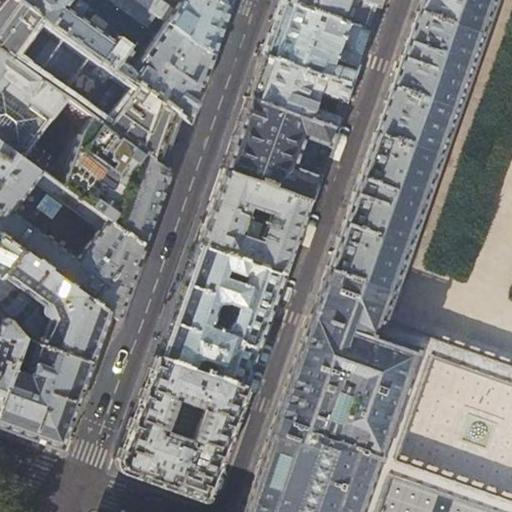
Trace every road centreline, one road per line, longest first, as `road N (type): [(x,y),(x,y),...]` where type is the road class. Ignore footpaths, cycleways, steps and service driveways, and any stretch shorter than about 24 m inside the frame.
road 1 (residential): [(217,511),(402,0)]
road 2 (residential): [(254,0),(79,483)]
